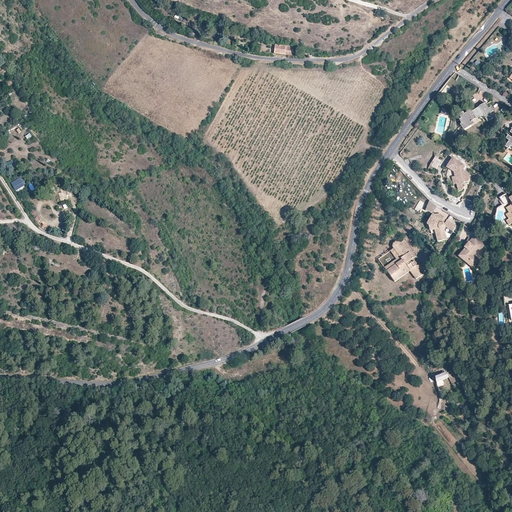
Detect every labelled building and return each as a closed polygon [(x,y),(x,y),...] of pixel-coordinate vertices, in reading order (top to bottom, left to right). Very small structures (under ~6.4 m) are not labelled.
[(293,47),(275,45),(274,53),(285,55),(286,52),(292,53),(293,47)] [(460,120),(462,123),(464,126),(472,120),(476,118),(477,119),(480,116),(481,118),(484,116),(488,121),(494,118),(491,113),(493,111),(491,107),(489,108),(486,103),(481,106),(483,108),(481,110),(480,107),(473,111),(474,112),(473,113),(470,108),(466,110),(467,112),(464,114),(463,112),(459,115),(461,119),(460,120)] [(464,126),(462,123),(460,125),(464,130),(475,123),(472,120),(464,126)] [(440,158),(433,154),(428,162),(435,167),(440,158)] [(450,160),(448,159),(446,163),(448,164),(447,166),(452,169),(452,170),(452,171),(453,172),(454,174),(454,175),(455,175),(456,175),(457,180),(455,180),(457,188),(461,187),(462,185),(461,181),(462,179),(462,177),(464,177),(464,178),(465,178),(467,174),(466,170),(464,168),(462,169),(462,166),(463,165),(462,163),(452,157),(450,160)] [(13,169),(11,162),(4,164),(7,171),(10,170),(13,169)] [(20,178),(11,183),(16,192),(25,186),(20,178)] [(426,210),(433,213),(437,206),(431,203),(430,201),(426,210)] [(426,224),(429,226),(435,216),(432,214),(426,224)] [(435,216),(429,226),(430,231),(434,230),(438,242),(447,240),(444,229),(446,227),(452,232),(456,226),(447,220),(445,224),(443,223),(442,221),(445,217),(440,215),(435,216)] [(475,237),(471,244),(467,250),(462,258),(469,263),(471,259),(474,261),(474,262),(477,263),(481,265),(484,260),(479,257),(487,244),(475,237)] [(416,263),(415,261),(412,263),(410,261),(413,259),(409,253),(408,254),(400,243),(399,242),(398,242),(396,242),(395,243),(394,244),(393,244),(393,245),(393,246),(403,260),(387,272),(394,282),(395,282),(410,271),(416,279),(426,272),(420,264),(417,266),(417,265),(417,264),(416,263)] [(478,269),(481,265),(477,263),(474,262),(474,261),(471,259),(469,263),(478,269)] [(445,373),(435,377),(437,383),(448,378),(445,373)]
